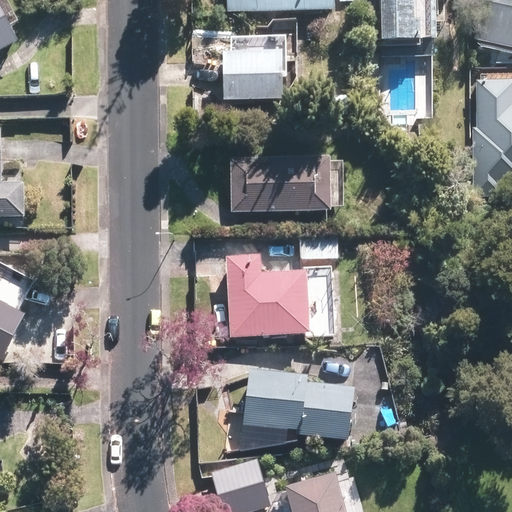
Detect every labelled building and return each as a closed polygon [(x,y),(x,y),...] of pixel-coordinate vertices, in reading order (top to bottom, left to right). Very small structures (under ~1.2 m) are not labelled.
[(328,13),(327,0),(227,0),(228,14),(328,13)] [(426,0),(385,0),(387,47),(428,46),(426,0)] [(511,0),(487,0),(478,41),(511,49),(511,0)] [(0,30),(0,51),(9,47),(0,30)] [(276,62),(225,63),(226,105),(277,104),(276,62)] [(511,77),(478,77),(479,126),(475,126),(475,194),(505,194),(505,187),(511,187),(511,77)] [(323,167),(232,167),(232,213),(324,212),(323,167)] [(0,219),(19,219),(19,190),(0,190),(0,219)] [(255,265),(230,266),(232,336),(302,334),(301,282),(256,283),(255,265)] [(21,321),(0,310),(0,358),(1,359),(21,321)] [(351,393),(254,380),(247,429),(344,443),(351,393)] [(338,511),(330,482),(287,494),(292,511),(338,511)]
